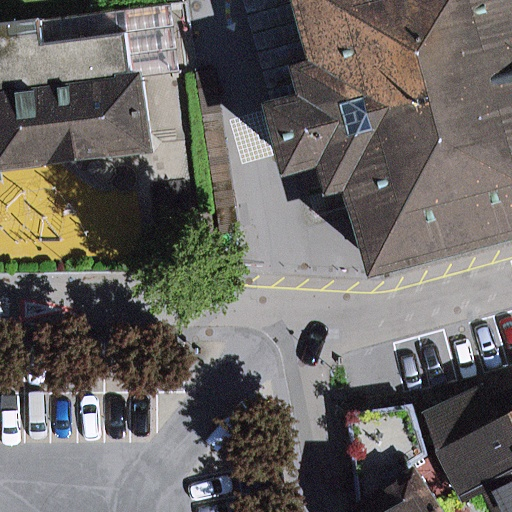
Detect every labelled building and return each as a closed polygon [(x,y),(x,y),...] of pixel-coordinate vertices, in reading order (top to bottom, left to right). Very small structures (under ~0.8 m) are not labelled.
[(309,70),(328,65),(309,0),(245,0),(276,111),(282,109),(317,99),(309,70)] [(511,0),(309,0),(328,65),(309,70),(317,99),(282,109),(299,171),(334,162),(341,191),(361,186),(384,272),(511,237),(511,0)] [(45,20),(48,45),(130,35),(136,80),(143,79),(182,74),(173,4),(45,20)] [(0,162),(1,168),(152,149),(143,79),(136,80),(130,35),(48,45),(45,20),(0,25),(0,162)] [(434,419),(443,453),(466,496),(511,472),(511,388),(490,400),(486,393),(434,419)] [(441,511),(442,511),(413,467),(430,456),(415,407),(365,414),(354,434),(363,511),(441,511)] [(352,416),(354,434),(365,414),(352,416)] [(442,511),(457,502),(430,456),(413,467),(442,511)] [(441,511),(511,511),(511,472),(466,496),(457,502),(442,511),(441,511)]
